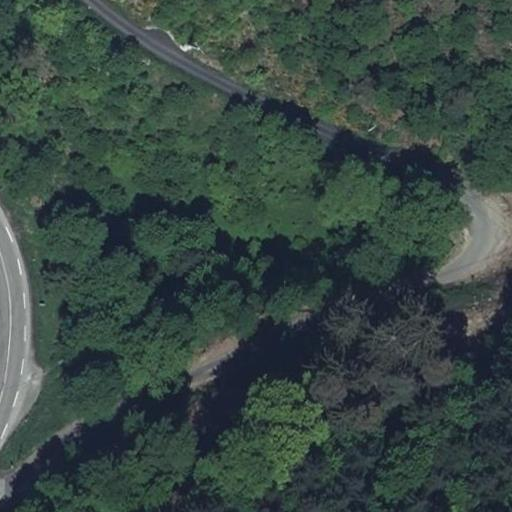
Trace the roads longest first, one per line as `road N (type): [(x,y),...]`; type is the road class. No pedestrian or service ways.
road 1 (unclassified): [(94,0),(195,72),(463,192),(481,208),(484,227),(478,249),(452,271),(78,428),(0,491)]
road 2 (primary): [(0,253),(9,299),(0,399)]
